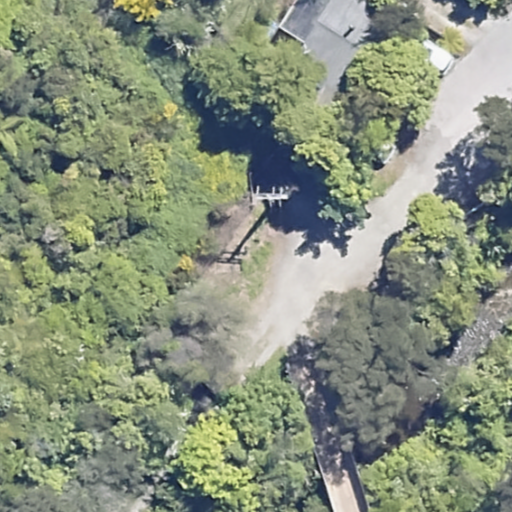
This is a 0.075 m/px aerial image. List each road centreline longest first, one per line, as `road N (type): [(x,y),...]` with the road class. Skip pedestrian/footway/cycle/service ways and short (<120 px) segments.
road 1 (residential): [(190,367),(511,75)]
road 2 (track): [(251,309),(334,511)]
road 3 (track): [(109,511),(190,367)]
